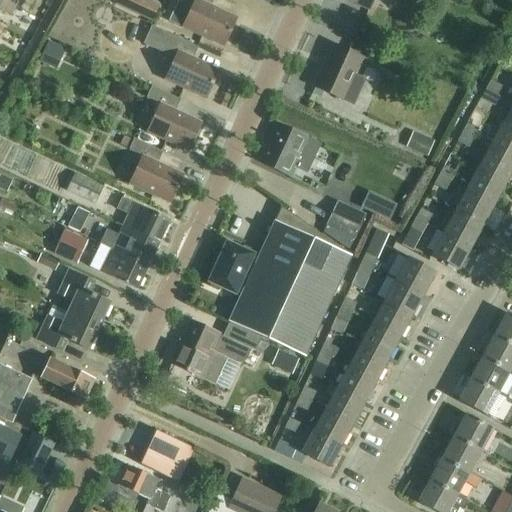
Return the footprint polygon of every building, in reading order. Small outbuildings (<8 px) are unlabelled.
[(0,0),(0,10),(10,16),(16,6),(3,0),(0,0)] [(116,0),(114,5),(132,14),(138,0),(116,0)] [(177,0),(168,22),(182,28),(222,47),(235,19),(210,7),(213,0),(177,0)] [(343,0),(368,11),(372,0),(343,0)] [(164,81),(205,100),(218,71),(192,59),(197,48),(151,26),(142,45),(174,59),(164,81)] [(49,41),(39,62),(49,67),(59,46),(49,41)] [(365,80),(353,76),(361,60),(382,70),(397,78),(403,65),(388,58),(352,41),(347,53),(333,47),(315,87),(342,100),(341,102),(352,106),(365,80)] [(464,48),(461,54),(469,58),(472,52),(464,48)] [(489,81),(485,89),(496,96),(501,87),(489,81)] [(180,100),(151,87),(146,98),(159,105),(146,133),(187,152),(200,123),(175,111),(180,100)] [(491,106),(496,96),(485,89),(479,100),(491,106)] [(511,104),(496,96),(491,106),(507,114),(500,125),(511,131),(511,104)] [(321,144),(276,123),(258,162),(291,178),(296,168),(307,173),(321,144)] [(466,124),(462,132),(473,138),(477,130),(466,124)] [(511,159),(511,131),(500,125),(489,147),(511,159)] [(462,132),(457,143),(466,147),(468,148),(473,138),(462,132)] [(413,135),(406,150),(426,160),(433,145),(413,135)] [(133,139),(132,141),(124,137),(120,146),(128,150),(128,151),(142,157),(129,185),(169,204),(182,175),(157,164),(162,153),(133,139)] [(505,183),(511,170),(511,159),(489,147),(477,168),(505,183)] [(443,167),(438,175),(450,182),(455,173),(443,167)] [(493,205),(505,183),(477,168),(466,190),(493,205)] [(65,192),(94,206),(103,187),(74,174),(65,192)] [(445,192),(450,182),(438,175),(433,186),(445,192)] [(0,176),(0,189),(7,193),(12,182),(0,176)] [(482,227),(493,205),(466,190),(454,212),(482,227)] [(122,227),(158,244),(169,222),(121,199),(117,210),(128,215),(122,227)] [(1,201),(0,202),(0,214),(10,219),(16,208),(1,201)] [(366,216),(338,203),(327,226),(355,239),(366,216)] [(77,208),(67,227),(79,233),(89,214),(77,208)] [(226,242),(207,282),(209,283),(210,287),(217,291),(221,288),(234,295),(236,291),(241,294),(238,301),(228,322),(228,324),(260,339),(261,337),(304,358),(351,257),(281,208),(256,261),(252,258),(253,255),(226,242)] [(420,210),(415,218),(426,224),(431,215),(420,210)] [(470,248),(482,227),(454,212),(443,233),(470,248)] [(421,235),(426,224),(415,218),(410,229),(421,235)] [(106,230),(99,245),(100,245),(108,249),(112,251),(147,267),(158,244),(122,227),(118,236),(106,230)] [(87,241),(64,231),(53,256),(76,266),(87,241)] [(376,231),(370,242),(382,247),(387,236),(376,231)] [(458,270),(470,248),(443,233),(431,255),(458,270)] [(100,245),(89,268),(95,270),(97,272),(137,290),(147,267),(112,251),(108,249),(100,245)] [(36,264),(54,272),(58,263),(40,255),(36,264)] [(364,255),(361,262),(373,268),(376,260),(364,255)] [(422,296),(434,273),(407,258),(394,280),(422,296)] [(368,279),(373,268),(361,262),(356,274),(368,279)] [(72,301),(67,312),(98,327),(109,304),(88,295),(93,283),(68,272),(57,295),(72,301)] [(411,316),(422,296),(394,280),(383,301),(411,316)] [(344,299),(341,306),(352,312),(356,304),(344,299)] [(399,338),(411,316),(383,301),(371,323),(399,338)] [(329,331),(341,336),(352,312),(341,306),(329,331)] [(87,351),(98,327),(67,312),(62,324),(47,317),(36,341),(61,353),(66,341),(87,351)] [(493,336),(511,345),(511,317),(505,313),(493,336)] [(190,321),(171,364),(214,384),(226,358),(236,363),(240,363),(243,362),(245,359),(250,349),(254,351),(260,339),(228,324),(222,336),(190,321)] [(387,360),(399,338),(371,323),(359,344),(387,360)] [(511,365),(511,345),(493,336),(481,357),(508,372),(511,365)] [(324,343),(320,351),(331,357),(335,348),(324,343)] [(375,381),(387,360),(359,344),(347,366),(375,381)] [(327,368),(331,357),(320,351),(315,362),(327,368)] [(481,357),(469,379),(496,394),(508,372),(481,357)] [(49,360),(40,379),(71,393),(66,405),(79,411),(93,381),(49,360)] [(0,406),(14,413),(30,380),(0,365),(0,406)] [(363,402),(375,381),(347,366),(336,387),(363,402)] [(484,416),(496,394),(469,379),(457,401),(484,416)] [(303,387),(300,395),(311,402),(315,393),(303,387)] [(352,424),(363,402),(336,387),(324,409),(352,424)] [(306,412),(311,402),(300,395),(294,407),(306,412)] [(340,445),(352,424),(324,409),(312,430),(340,445)] [(464,415),(452,437),(479,452),(491,430),(464,415)] [(300,424),(288,419),(284,429),(295,434),(300,424)] [(0,426),(0,458),(6,462),(19,436),(0,426)] [(340,445),(312,430),(300,452),(305,454),(328,467),(340,445)] [(41,475),(55,442),(28,431),(14,463),(41,475)] [(177,484),(194,450),(155,432),(139,465),(177,484)] [(467,473),(479,452),(452,437),(440,459),(467,474),(467,473)] [(278,442),(273,452),(274,452),(290,460),(295,450),(278,442)] [(295,450),(290,460),(300,464),(305,454),(300,452),(295,450)] [(479,480),(467,473),(467,474),(440,459),(428,481),(455,496),(462,483),(474,489),(479,480)] [(162,511),(169,497),(163,494),(153,490),(157,481),(125,466),(116,485),(148,500),(146,505),(161,511),(162,511)] [(217,494),(208,511),(272,511),(280,497),(242,480),(232,501),(217,494)] [(428,481),(416,503),(432,511),(456,511),(458,509),(462,511),(467,502),(455,496),(428,481)] [(0,511),(5,511),(10,503),(0,497),(0,511)]
